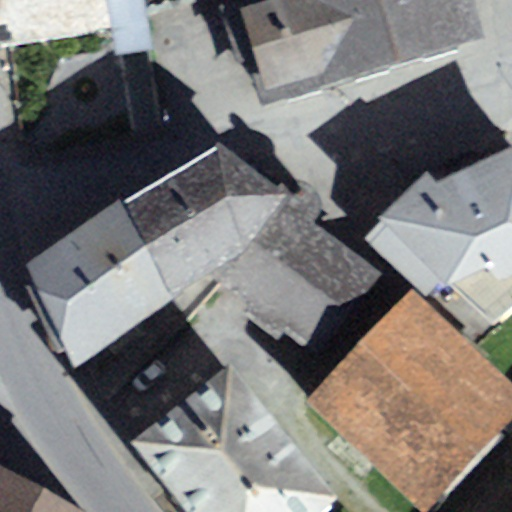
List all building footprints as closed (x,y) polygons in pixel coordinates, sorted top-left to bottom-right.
[(2,0),(7,53),(110,44),(106,0),(2,0)] [(508,54),(492,0),(302,0),(232,20),(250,84),(280,76),(289,107),(318,99),(320,108),(508,54)] [(236,161),(139,218),(211,300),(303,381),(381,296),(297,229),(312,212),(236,161)] [(440,181),(396,228),(502,329),(511,320),(511,163),(455,191),(440,181)] [(211,300),(139,218),(33,286),(82,386),(211,300)] [(453,511),(511,449),(511,389),(428,311),(321,425),(415,511),(453,511)] [(333,511),(231,386),(131,466),(168,511),(333,511)] [(50,511),(0,481),(0,511),(50,511)]
